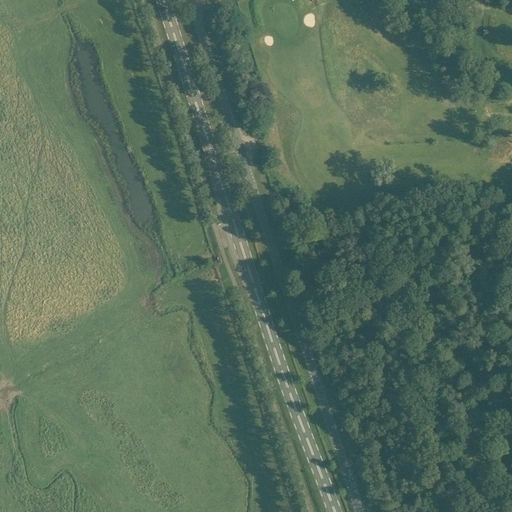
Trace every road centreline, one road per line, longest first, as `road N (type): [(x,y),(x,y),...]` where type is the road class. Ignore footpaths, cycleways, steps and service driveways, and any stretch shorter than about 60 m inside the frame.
road 1 (primary): [(333,511),(163,0)]
road 2 (unclassified): [(358,511),(238,148)]
road 3 (unclassified): [(238,148),(190,0)]
